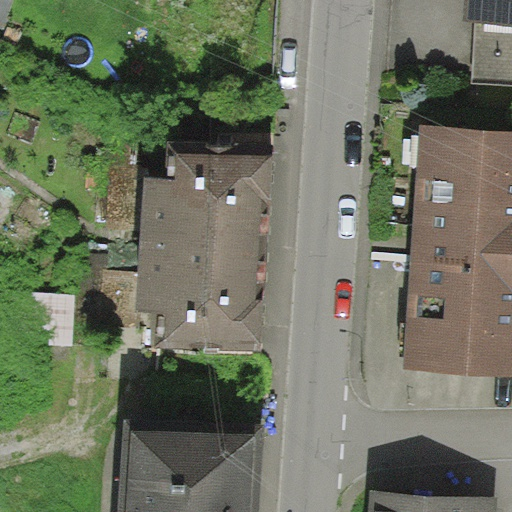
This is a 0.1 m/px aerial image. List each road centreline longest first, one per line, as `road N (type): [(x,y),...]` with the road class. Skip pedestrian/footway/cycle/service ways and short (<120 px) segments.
road 1 (tertiary): [(317,432),(346,0)]
road 2 (residential): [(511,430),(317,432)]
